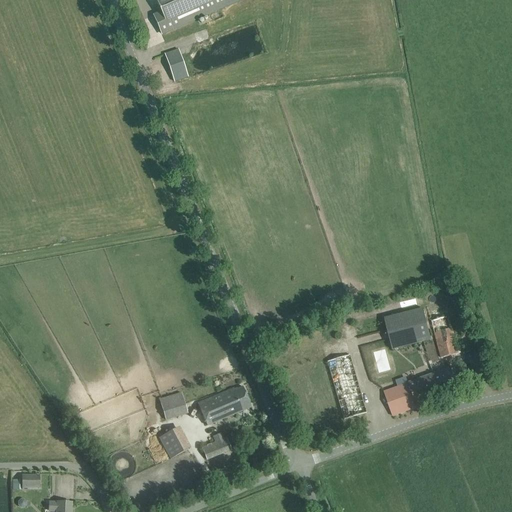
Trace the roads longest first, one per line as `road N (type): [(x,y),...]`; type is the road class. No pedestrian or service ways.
road 1 (unclassified): [(297,464),(110,0)]
road 2 (unclassified): [(511,395),(297,464)]
road 3 (unclassified): [(0,465),(78,468),(110,511)]
road 4 (unclassified): [(184,511),(297,464)]
